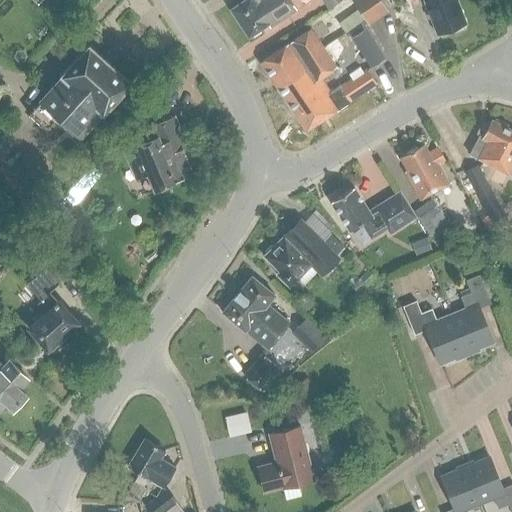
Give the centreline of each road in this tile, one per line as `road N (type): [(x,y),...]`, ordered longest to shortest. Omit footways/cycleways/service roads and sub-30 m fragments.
road 1 (tertiary): [(257,178),(296,170),(479,75)]
road 2 (residential): [(511,389),(348,511)]
road 3 (tertiary): [(145,346),(257,178)]
road 4 (tertiary): [(257,178),(257,143),(229,77),(175,0)]
road 5 (tertiary): [(49,500),(93,414),(145,346)]
road 6 (residential): [(214,511),(192,434),(145,346)]
